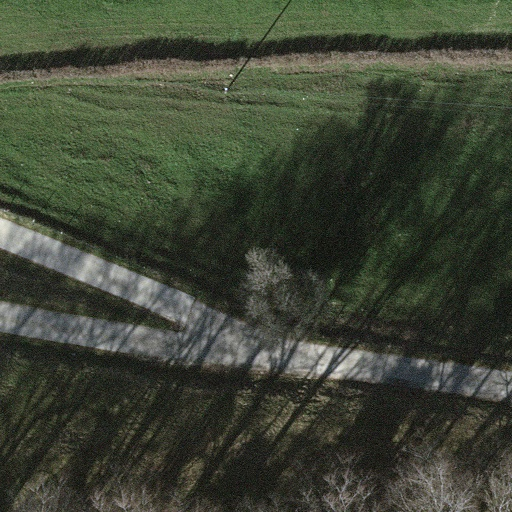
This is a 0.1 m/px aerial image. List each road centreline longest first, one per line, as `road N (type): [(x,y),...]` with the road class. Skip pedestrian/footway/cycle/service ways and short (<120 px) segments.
road 1 (track): [(0,316),(511,386)]
road 2 (track): [(259,355),(202,318),(0,233)]
